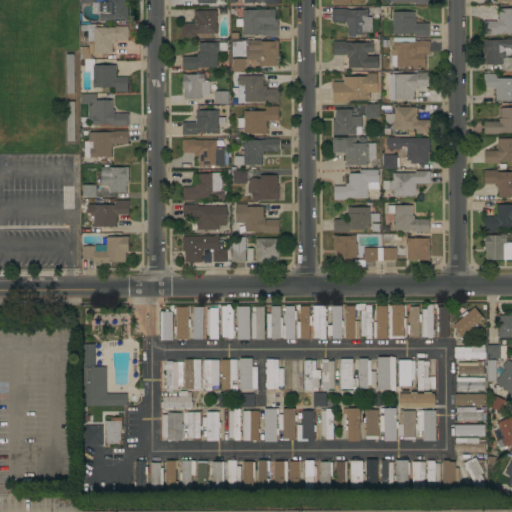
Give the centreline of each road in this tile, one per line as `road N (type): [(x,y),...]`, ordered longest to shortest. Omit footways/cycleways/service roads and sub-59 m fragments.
road 1 (residential): [(0,293),(511,296)]
road 2 (residential): [(463,0),(450,296)]
road 3 (residential): [(306,0),(301,296)]
road 4 (residential): [(155,0),(152,296)]
